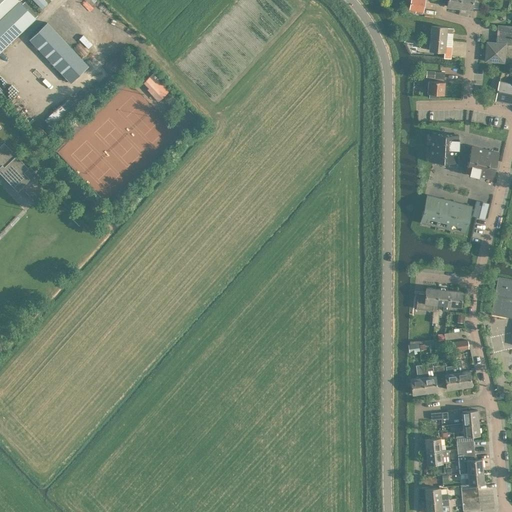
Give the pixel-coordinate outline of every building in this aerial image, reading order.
[(0,0),(0,50),(0,51),(35,17),(18,0),(0,0)] [(410,0),(409,7),(422,9),(423,0),(410,0)] [(30,35),(71,80),(89,63),(48,19),(30,35)] [(446,26),(446,25),(431,24),(430,36),(445,37),(446,31),(452,32),(452,26),(446,26)] [(484,59),(504,61),(505,42),(511,42),(511,24),(497,24),(496,41),(485,40),(484,59)] [(429,49),(444,50),(444,49),(450,50),(451,44),(445,43),(445,37),(430,36),(429,49)] [(150,92),(158,100),(168,90),(151,73),(143,82),(151,90),(150,92)] [(428,95),(434,96),(439,96),(439,92),(443,92),(444,80),(428,79),(427,91),(429,91),(428,95)] [(511,82),(499,80),(495,98),(511,102),(511,82)] [(435,116),(435,106),(424,105),(423,115),(435,116)] [(57,140),(66,132),(62,127),(52,136),(57,140)] [(443,161),(457,162),(458,134),(444,133),(439,133),(430,133),(430,147),(429,160),(433,161),(443,161)] [(15,155),(10,149),(3,142),(0,145),(0,164),(3,167),(0,169),(0,172),(17,191),(21,187),(34,200),(43,191),(39,187),(44,182),(29,165),(27,167),(16,155),(15,155)] [(491,179),(495,165),(498,152),(485,148),(471,145),(470,151),(468,158),(464,172),(478,175),(491,179)] [(420,221),(435,225),(449,228),(464,232),(471,206),(456,202),(441,198),(426,194),(420,221)] [(484,217),(487,203),(476,200),(474,206),(472,214),(476,215),(484,217)] [(497,277),(497,282),(495,291),(491,312),(511,316),(511,278),(498,276),(498,275),(498,276),(497,277)] [(432,321),(438,321),(439,309),(436,309),(437,303),(438,287),(426,286),(425,293),(416,292),(415,307),(433,309),(432,321)] [(437,303),(449,304),(450,288),(438,287),(437,303)] [(449,304),(461,305),(462,289),(450,288),(449,304)] [(444,332),(445,338),(461,336),(461,329),(444,332)] [(452,341),(454,350),(468,348),(467,339),(452,341)] [(408,344),(409,351),(419,350),(418,343),(408,344)] [(410,377),(412,392),(425,391),(422,368),(421,363),(415,364),(417,376),(410,377)] [(439,364),(441,382),(446,381),(447,388),(459,386),(457,370),(456,364),(445,365),(445,363),(439,364)] [(436,383),(441,382),(439,364),(432,365),(432,366),(422,368),(425,391),(436,389),(436,383)] [(457,370),(459,386),(471,384),(468,368),(457,370)] [(461,410),(462,422),(478,421),(477,408),(461,410)] [(456,441),(473,439),(473,433),(479,432),(478,421),(462,422),(464,434),(455,434),(455,437),(456,441)] [(424,437),(425,450),(441,448),(440,438),(440,436),(424,437)] [(441,448),(442,460),(449,460),(448,448),(457,448),(456,447),(456,441),(455,437),(440,438),(441,448)] [(425,450),(426,462),(442,460),(441,448),(425,450)] [(467,471),(483,470),(481,457),(475,458),(474,452),(457,453),(459,472),(467,471)] [(460,483),(460,490),(477,488),(477,482),(484,482),(483,470),(467,471),(468,482),(460,483)] [(423,488),(425,500),(447,498),(447,492),(446,492),(446,488),(440,488),(439,486),(423,488)] [(460,490),(461,497),(478,495),(477,488),(460,490)] [(425,500),(426,511),(442,510),(441,499),(447,498),(425,500)]
